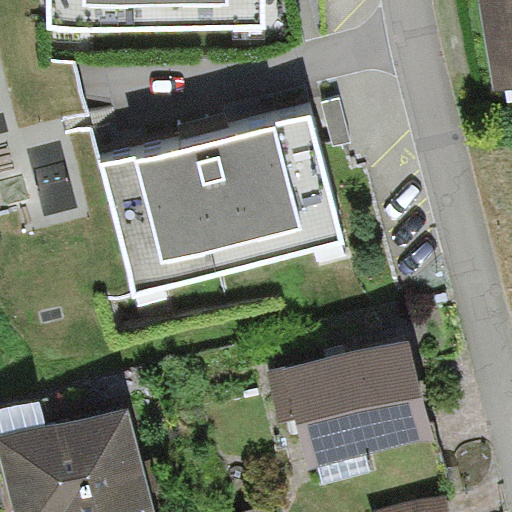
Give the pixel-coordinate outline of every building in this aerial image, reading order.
[(51,0),(51,11),(265,7),(264,0),(51,0)] [(511,0),(482,0),(498,80),(511,76),(511,0)] [(343,217),(309,93),(220,117),(99,149),(132,273),(343,217)] [(433,415),(407,316),(286,346),(288,357),(271,361),(282,402),(301,397),(321,477),(372,464),(364,433),(433,415)] [(126,392),(0,423),(0,448),(15,511),(155,511),(146,473),(126,392)] [(448,511),(439,483),(371,505),(372,511),(448,511)] [(276,511),(270,494),(231,508),(232,511),(276,511)]
